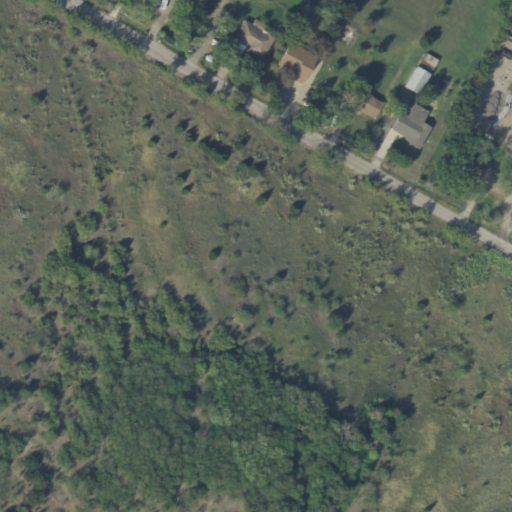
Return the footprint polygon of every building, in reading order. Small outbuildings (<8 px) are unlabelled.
[(177,0),(157,0),(151,12),(139,5),(141,0),(205,0),(199,12),(177,0)] [(260,63),(242,52),(244,48),(231,41),(242,21),(251,25),(254,20),(264,26),(261,32),(264,34),(266,31),(275,37),(260,63)] [(316,58),(300,86),(289,79),(292,75),(276,66),(289,43),(316,58)] [(414,69),(427,77),(415,97),(401,88),(413,68),(414,69)] [(361,114),(346,106),(355,90),(368,98),(368,97),(372,98),(371,99),(381,105),(372,121),(361,114)] [(403,139),(389,131),(399,114),(405,117),(412,105),(427,113),(420,125),(429,129),(416,152),(405,145),(407,141),(403,139)]
